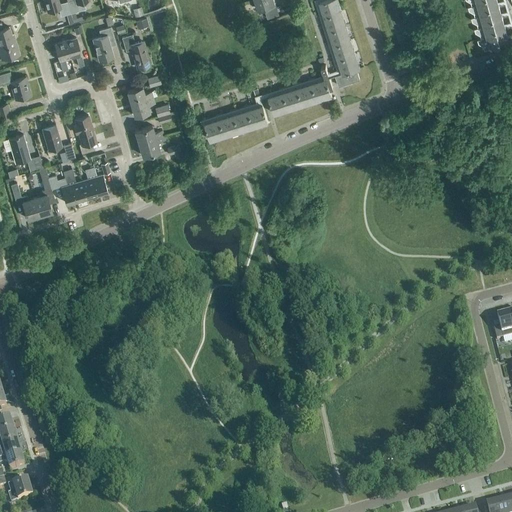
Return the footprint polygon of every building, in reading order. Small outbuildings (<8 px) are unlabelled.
[(70,13),(67,1),(59,4),(58,0),(43,0),(47,11),(58,8),(61,16),(70,13)] [(66,0),(67,1),(70,13),(85,9),(83,1),(86,0),(66,0)] [(273,0),(254,0),(255,0),(258,10),(275,4),(273,0)] [(319,0),(314,0),(337,71),(342,70),(343,74),(356,69),(360,68),(338,0),(324,0),(320,2),(319,0)] [(466,0),(470,2),(471,6),(467,7),(469,11),(473,13),(474,17),(471,18),(472,22),(477,24),(478,28),(474,29),(475,33),(480,35),(481,39),(477,40),(478,44),(483,46),(484,50),(500,46),(499,42),(508,39),(505,28),(503,24),(497,0),(496,0),(466,0)] [(108,26),(114,24),(111,16),(105,18),(108,26)] [(2,29),(0,22),(0,55),(1,60),(19,54),(16,45),(14,46),(9,27),(2,29)] [(79,26),(73,28),(75,35),(81,33),(79,26)] [(99,61),(113,57),(108,42),(114,40),(110,27),(99,30),(100,36),(93,39),(99,61)] [(135,45),(132,35),(121,38),(125,52),(131,50),(136,67),(150,63),(144,42),(135,45)] [(65,41),(70,58),(76,56),(79,67),(84,65),(76,38),(65,41)] [(65,59),(70,58),(65,41),(54,44),(62,71),(68,70),(65,59)] [(323,75),(267,93),(274,114),(332,96),(330,90),(333,89),(325,65),(321,67),(323,75)] [(337,71),(334,72),(335,76),(338,87),(346,84),(360,80),(356,69),(343,74),(342,70),(337,71)] [(12,81),(9,72),(0,74),(0,84),(10,82),(15,99),(31,95),(25,77),(12,81)] [(149,86),(160,83),(158,75),(147,78),(149,86)] [(130,104),(152,97),(151,92),(144,94),(142,87),(127,91),(130,104)] [(257,102),(201,120),(202,124),(205,123),(210,140),(268,122),(259,95),(255,96),(257,102)] [(152,97),(130,104),(134,116),(149,112),(147,105),(154,103),(152,97)] [(0,118),(12,115),(8,103),(0,106),(0,118)] [(158,115),(169,112),(167,104),(156,108),(158,115)] [(161,122),(172,119),(170,113),(159,116),(161,122)] [(95,141),(88,115),(75,119),(76,125),(73,126),(75,134),(79,133),(82,145),(79,146),(81,154),(94,151),(91,142),(95,141)] [(48,150),(62,146),(55,125),(42,129),(48,150)] [(138,143),(164,136),(162,131),(154,133),(152,126),(134,131),(138,143)] [(15,164),(30,160),(23,135),(2,141),(5,152),(11,150),(15,164)] [(164,136),(138,143),(142,156),(159,151),(157,143),(165,141),(164,136)] [(68,159),(75,157),(71,142),(63,145),(68,159)] [(182,157),(181,151),(179,145),(168,148),(170,154),(175,152),(177,158),(182,157)] [(35,170),(43,168),(39,156),(31,158),(35,170)] [(104,173),(110,171),(107,162),(101,164),(104,173)] [(34,198),(39,215),(52,211),(45,190),(51,188),(48,178),(45,167),(39,169),(45,190),(39,192),(40,196),(34,198)] [(89,169),(97,194),(107,191),(102,174),(96,176),(94,167),(89,169)] [(18,175),(16,169),(7,171),(8,177),(18,175)] [(86,197),(97,194),(89,169),(85,170),(87,179),(81,181),(86,197)] [(86,197),(81,181),(76,182),(73,173),(68,175),(76,200),(86,197)] [(76,200),(68,175),(64,176),(64,178),(57,180),(56,176),(48,178),(51,188),(51,189),(59,187),(61,187),(65,203),(76,200)] [(39,215),(34,198),(28,200),(27,196),(21,197),(16,179),(10,181),(16,203),(22,202),(27,219),(39,215)] [(500,327),(494,329),(497,340),(503,338),(511,336),(511,327),(508,314),(497,317),(500,327)] [(0,433),(13,429),(10,417),(0,419),(0,433)] [(0,437),(0,438),(3,445),(17,441),(13,429),(0,433),(0,437)] [(17,441),(3,445),(0,446),(0,459),(21,453),(17,441)] [(21,453),(0,459),(0,464),(1,464),(0,464),(7,462),(10,469),(24,465),(21,453)] [(11,503),(18,501),(33,496),(28,480),(8,485),(11,494),(9,495),(11,503)] [(511,511),(511,497),(500,501),(502,511),(511,511)] [(502,511),(500,501),(487,504),(488,511),(502,511)]
